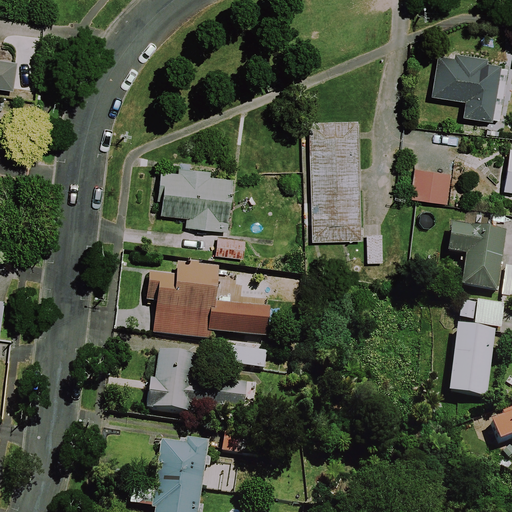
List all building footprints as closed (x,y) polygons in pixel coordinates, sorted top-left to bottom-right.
[(459,121),(499,126),(507,66),(434,57),(428,100),(461,105),(459,121)] [(0,87),(13,89),(17,62),(0,59),(0,87)] [(362,239),(359,121),(311,122),(314,240),(362,239)] [(511,152),(505,151),(499,194),(511,195),(511,152)] [(442,207),(447,176),(413,170),(408,202),(442,207)] [(229,179),(158,173),(155,218),(183,221),(183,231),(224,234),(229,179)] [(505,233),(453,226),(449,254),(467,257),(463,288),(498,292),(505,233)] [(385,235),(368,234),(368,262),(384,262),(385,235)] [(241,260),(241,241),(213,240),(213,260),(241,260)] [(212,307),(215,272),(196,270),(196,267),(173,265),(172,277),(166,277),(146,275),(144,301),(155,302),(152,331),(167,333),(191,335),(209,337),(233,339),(232,350),(230,369),(260,372),(262,353),(266,312),(212,307)] [(511,267),(506,267),(502,297),(511,298),(511,267)] [(504,305),(462,299),(459,322),(501,328),(504,305)] [(495,332),(457,327),(449,393),(486,398),(495,332)] [(200,370),(150,362),(143,412),(193,419),(200,370)] [(246,381),(227,379),(224,403),(243,406),(246,381)] [(511,410),(490,419),(500,445),(511,440),(511,410)] [(209,447),(158,441),(148,511),(192,511),(195,492),(230,497),(234,465),(207,462),(209,447)] [(217,441),(216,457),(233,458),(234,442),(217,441)]
